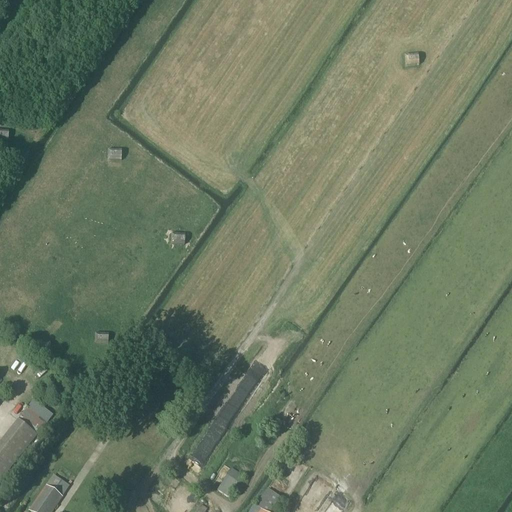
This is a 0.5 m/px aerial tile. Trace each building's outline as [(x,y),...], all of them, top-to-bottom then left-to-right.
[(404,56),(405,67),(418,66),(417,55),(404,56)] [(0,141),(8,142),(8,131),(0,130),(0,141)] [(107,161),(121,161),(121,150),(107,150),(107,161)] [(170,245),(184,246),(184,235),(171,234),(170,245)] [(94,334),(94,345),(108,345),(108,334),(94,334)] [(36,353),(50,353),(50,342),(36,342),(36,353)] [(83,376),(69,377),(69,381),(70,388),(77,387),(84,387),(83,376)] [(0,480),(51,416),(32,402),(0,442),(0,480)] [(232,470),(225,479),(216,492),(228,500),(243,477),(232,470)] [(33,504),(28,511),(30,511),(50,511),(60,498),(68,488),(47,473),(28,499),(33,504)] [(255,506),(262,511),(277,511),(284,502),(267,490),(255,506)]
